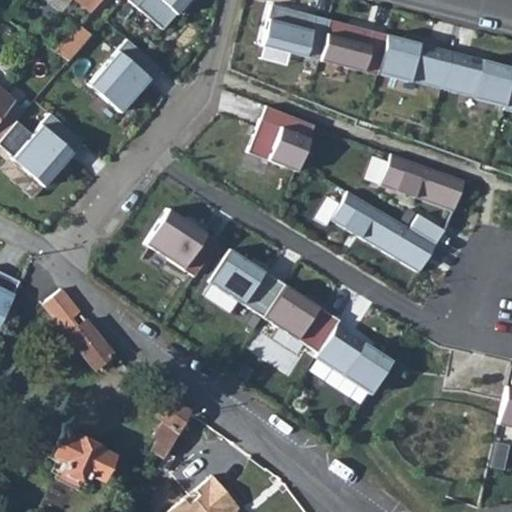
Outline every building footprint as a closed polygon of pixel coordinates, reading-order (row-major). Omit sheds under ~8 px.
[(73,0),(89,13),(99,0),(73,0)] [(185,0),(126,0),(160,29),(185,0)] [(510,66),(268,4),(258,45),(374,75),(375,72),(501,104),(500,109),(511,112),(511,71),(509,71),(510,66)] [(51,52),(65,63),(89,34),(75,22),(51,52)] [(157,67),(125,39),(86,84),(118,112),(157,67)] [(0,114),(11,102),(0,92),(0,114)] [(312,124),(263,105),(245,152),(293,171),(312,124)] [(41,186),(80,140),(48,113),(8,158),(41,186)] [(462,180),(389,153),(377,185),(450,211),(462,180)] [(328,220),(416,272),(441,230),(416,214),(407,228),(346,191),(328,220)] [(216,241),(165,208),(142,243),(192,276),(216,241)] [(229,249),(207,282),(316,353),(313,357),(367,392),(389,359),(334,324),(337,320),(229,249)] [(76,309),(60,289),(47,299),(64,320),(76,309)] [(111,352),(85,319),(66,334),(92,368),(96,365),(100,369),(110,362),(106,356),(111,352)] [(189,410),(155,386),(142,405),(163,420),(155,435),(157,437),(150,449),(163,457),(189,410)] [(496,424),(511,427),(511,387),(505,386),(496,424)] [(52,483),(48,492),(70,503),(75,494),(79,496),(90,475),(99,479),(112,454),(98,446),(99,445),(77,434),(76,436),(63,429),(47,422),(35,447),(58,459),(48,481),(52,483)] [(183,494),(163,511),(164,511),(227,511),(237,504),(210,472),(194,485),(198,490),(188,500),(183,494)]
